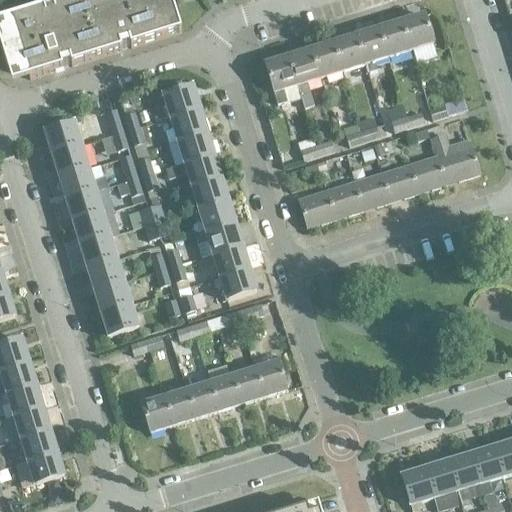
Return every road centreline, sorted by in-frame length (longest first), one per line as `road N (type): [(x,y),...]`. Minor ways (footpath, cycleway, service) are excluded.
road 1 (residential): [(114,511),(0,143)]
road 2 (residential): [(285,273),(212,37)]
road 3 (residential): [(285,273),(511,202)]
road 4 (residential): [(212,37),(0,112)]
road 5 (residential): [(338,446),(129,511)]
road 6 (residential): [(338,446),(285,273)]
road 7 (residential): [(511,394),(338,446)]
road 8 (residential): [(511,141),(467,0)]
